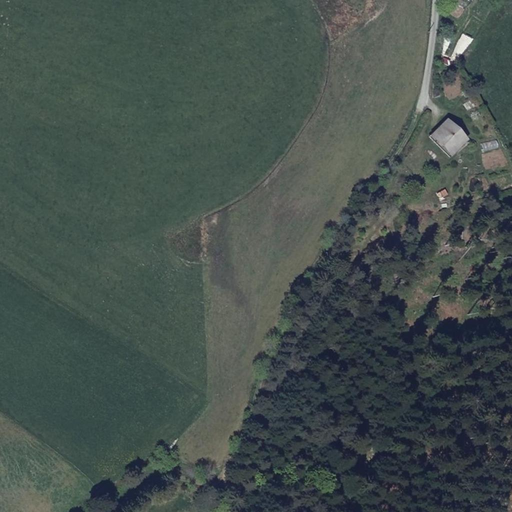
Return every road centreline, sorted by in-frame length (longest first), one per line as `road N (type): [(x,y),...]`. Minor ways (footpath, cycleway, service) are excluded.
road 1 (track): [(108,511),(146,485),(208,478),(226,463),(283,328),(407,137)]
road 2 (residential): [(407,137),(422,104),(435,0)]
